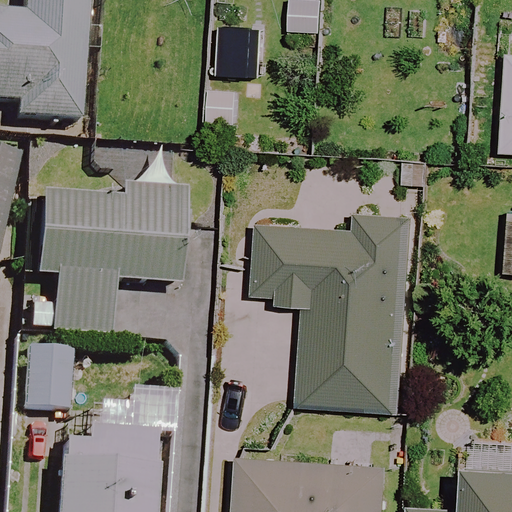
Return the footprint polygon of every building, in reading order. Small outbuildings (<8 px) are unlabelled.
[(82,0),(20,0),(19,24),(0,23),(0,108),(10,109),(9,124),(75,128),(82,0)] [(146,0),(114,0),(113,17),(144,20),(146,0)] [(211,0),(211,8),(231,10),(232,0),(211,0)] [(511,60),(507,60),(502,156),(511,156),(511,60)] [(0,230),(15,166),(0,162),(0,230)] [(176,292),(180,197),(108,194),(107,205),(33,201),(28,285),(52,286),(51,307),(22,305),(20,337),(105,342),(108,289),(176,292)] [(407,223),(354,219),(353,236),(259,230),(254,305),(305,309),(298,412),(394,419),(407,223)] [(114,416),(117,371),(71,367),(72,352),(27,349),(22,414),(65,417),(58,511),(148,511),(155,419),(114,416)] [(511,511),(511,445),(469,443),(465,511),(428,511),(411,511),(511,511)] [(385,511),(387,471),(239,464),(237,511),(385,511)]
